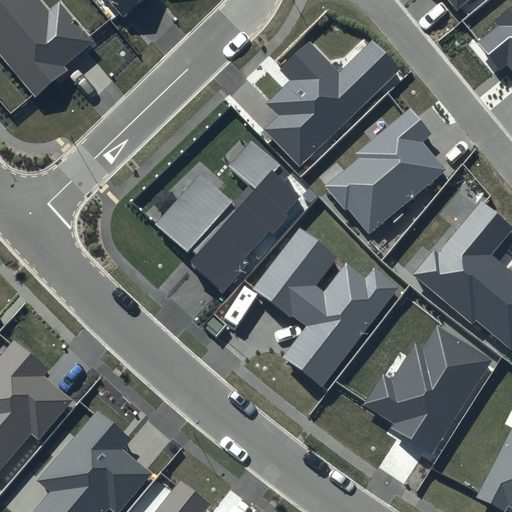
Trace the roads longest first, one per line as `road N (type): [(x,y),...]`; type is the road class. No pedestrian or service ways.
road 1 (residential): [(26,224),(185,383),(349,511)]
road 2 (residential): [(251,0),(26,224)]
